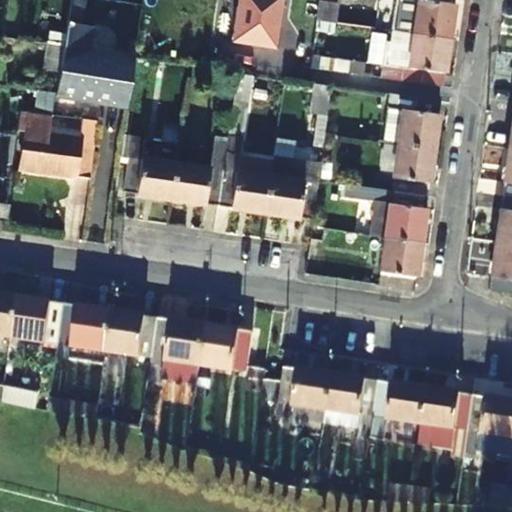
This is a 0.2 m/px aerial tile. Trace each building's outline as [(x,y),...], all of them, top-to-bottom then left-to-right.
[(383,0),(380,30),(438,37),(443,0),(383,0)] [(315,22),(334,24),(336,6),(318,3),(315,22)] [(90,32),(66,29),(62,54),(55,100),(55,102),(78,105),(78,103),(94,105),(94,108),(127,113),(133,68),(134,64),(86,58),(90,32)] [(399,46),(395,70),(393,82),(412,84),(431,86),(438,37),(380,30),(378,43),(388,44),(399,46)] [(388,44),(385,69),(395,70),(399,46),(388,44)] [(395,70),(385,69),(380,69),(379,80),(393,82),(395,70)] [(321,120),(325,93),(309,91),(306,117),(321,120)] [(45,120),(52,122),(55,102),(55,100),(38,98),(35,119),(45,120)] [(429,106),(410,104),(376,100),(369,147),(386,149),(422,154),(429,106)] [(225,147),(238,150),(243,110),(231,108),(225,147)] [(39,171),(45,120),(35,119),(19,117),(17,137),(26,138),(22,168),(39,171)] [(49,141),(52,122),(45,120),(39,171),(64,174),(67,143),(49,141)] [(64,174),(92,178),(97,128),(82,126),(79,145),(67,143),(64,174)] [(0,150),(0,167),(10,169),(13,142),(1,140),(0,150)] [(167,207),(173,172),(145,168),(149,146),(123,142),(120,165),(127,167),(122,200),(167,207)] [(236,163),(238,150),(225,147),(220,178),(233,180),(236,163)] [(379,198),(414,203),(422,154),(386,149),(379,198)] [(314,169),(315,160),(271,154),(269,163),(314,169)] [(269,169),(236,163),(233,180),(220,178),(214,214),(260,221),(269,169)] [(269,169),(260,221),(306,228),(311,190),(314,169),(269,163),(269,169)] [(214,214),(220,178),(173,172),(167,207),(214,214)] [(9,188),(0,186),(0,205),(7,206),(9,188)] [(333,207),(362,210),(376,212),(372,244),(407,249),(414,203),(379,198),(335,193),(333,207)] [(511,203),(505,203),(498,251),(511,252),(511,203)] [(372,244),(376,212),(362,210),(358,242),(372,244)] [(365,296),(400,299),(407,249),(372,244),(365,296)] [(492,298),(511,301),(511,252),(498,251),(492,298)] [(0,341),(12,343),(18,304),(0,301),(0,341)] [(59,351),(66,312),(18,304),(12,343),(59,351)] [(107,359),(113,319),(66,312),(59,351),(107,359)] [(154,367),(160,327),(113,319),(107,359),(154,367)] [(203,375),(208,335),(160,327),(154,367),(203,375)] [(247,382),(253,342),(208,335),(203,375),(247,382)] [(332,412),(336,376),(291,370),(289,408),(332,412)] [(364,416),(362,428),(358,465),(373,467),(375,446),(382,382),(336,376),(332,412),(364,416)] [(424,422),(429,387),(382,382),(375,446),(390,447),(393,418),(424,422)] [(0,405),(34,411),(37,394),(0,387),(0,405)] [(469,454),(477,392),(429,387),(424,422),(421,448),(469,454)] [(469,454),(468,465),(480,467),(483,445),(511,448),(511,396),(477,392),(469,454)] [(122,422),(124,409),(75,402),(73,415),(122,422)] [(157,437),(160,407),(144,406),(141,436),(157,437)] [(331,424),(362,428),(364,416),(332,412),(331,424)] [(511,503),(511,494),(511,482),(499,481),(496,501),(511,503)] [(388,504),(429,507),(430,489),(389,486),(388,504)]
